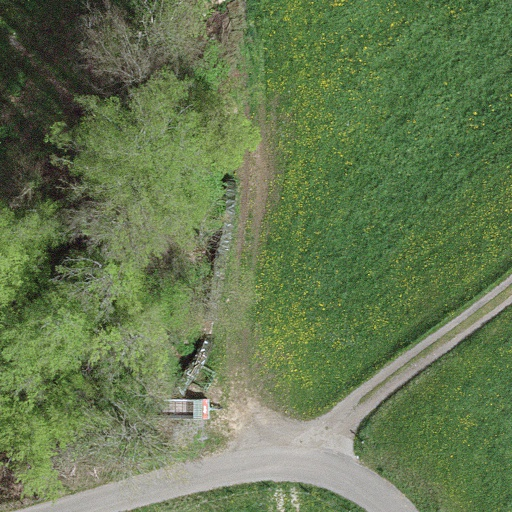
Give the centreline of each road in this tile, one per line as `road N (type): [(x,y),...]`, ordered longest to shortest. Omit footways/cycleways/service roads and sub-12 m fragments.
road 1 (unclassified): [(64,511),(262,463),(346,479),(387,511)]
road 2 (track): [(316,468),(364,398),(511,287)]
